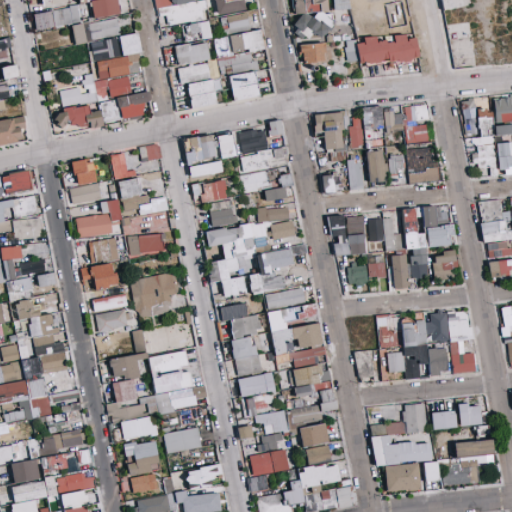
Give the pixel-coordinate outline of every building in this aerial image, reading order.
[(89,0),(92,13),(82,15),(81,9),(81,6),(80,5),(79,0),(89,0)] [(91,1),(96,0),(118,0),(121,13),(94,19),(91,1)] [(171,0),(172,2),(174,4),(172,4),(172,6),(159,9),(158,9),(155,0),(171,0)] [(196,2),(207,0),(208,9),(205,10),(203,11),(204,19),(169,26),(167,16),(161,17),(159,9),(172,6),(176,6),(188,3),(196,2)] [(214,0),(216,14),(245,10),(243,0),(214,0)] [(327,0),(329,11),(322,12),(321,12),(320,3),(312,4),(312,0),(304,0),(305,13),(302,14),(295,14),(295,13),(293,0),(327,0)] [(306,13),(305,13),(304,0),(312,0),(312,4),(320,3),(321,12),(318,12),(306,13)] [(348,0),(351,9),(335,11),(333,0),(348,0)] [(81,6),(81,9),(79,10),(82,23),(60,26),(60,28),(56,28),(53,11),(71,8),(70,6),(80,5),(81,6)] [(37,30),(34,15),(52,11),(55,27),(51,28),(41,30),(37,30)] [(322,12),(326,15),(334,21),(334,24),(326,35),(324,34),(321,38),(316,34),(315,36),(313,34),(311,33),(313,31),(314,32),(321,24),(314,18),(318,12),(321,12),(322,12)] [(247,13),(251,32),(230,36),(226,37),(224,30),(230,29),(228,17),(247,13)] [(306,13),(312,17),(306,25),(307,26),(302,32),(298,28),(295,26),(294,25),(302,14),(305,13),(306,13)] [(230,29),(224,30),(221,18),(228,17),(230,29)] [(313,17),(314,18),(321,24),(314,32),(313,31),(307,26),(306,25),(312,17),(313,17)] [(89,24),(118,19),(121,34),(93,40),(92,37),(90,29),(89,24)] [(201,32),(192,34),(190,24),(209,20),(212,38),(203,40),(202,39),(201,32)] [(84,23),(85,31),(87,38),(88,43),(76,45),(72,25),(84,23)] [(185,42),(182,26),(190,24),(192,34),(201,32),(202,39),(185,42)] [(311,33),(313,34),(309,39),(305,36),(303,40),(295,32),(298,28),(302,32),(307,26),(313,31),(311,33)] [(264,49),(255,51),(255,48),(254,42),(256,38),(255,31),(260,30),(264,49)] [(256,38),(254,42),(255,48),(242,50),(243,51),(233,53),(230,36),(251,32),(255,31),(256,38)] [(140,53),(128,55),(124,56),(121,42),(120,37),(136,33),(140,53)] [(405,34),(407,42),(408,42),(408,39),(415,38),(419,56),(414,57),(413,57),(413,59),(411,59),(411,60),(409,62),(405,63),(404,63),(404,61),(399,62),(398,61),(397,60),(389,62),(388,59),(381,60),(381,63),(374,64),(374,63),(370,64),(368,63),(367,63),(366,62),(360,62),(357,44),(364,42),(364,45),(365,45),(364,38),(376,37),(377,43),(379,43),(378,42),(386,40),(387,43),(393,42),(393,43),(395,43),(393,35),(405,34)] [(117,39),(121,57),(95,62),(91,42),(117,37),(117,39)] [(0,39),(6,38),(8,48),(6,49),(8,58),(0,59),(0,39)] [(214,39),(216,49),(209,50),(208,43),(206,43),(205,41),(214,39)] [(356,40),(357,44),(360,62),(348,64),(345,48),(347,48),(346,41),(356,40)] [(191,46),(206,43),(208,43),(209,50),(211,60),(178,66),(174,47),(191,44),(191,46)] [(326,53),(325,53),(326,61),(316,62),(316,63),(304,64),(303,53),(300,53),(299,45),(325,43),(326,53)] [(251,52),(253,62),(258,61),(260,70),(234,75),(232,65),(226,67),(227,73),(222,74),(219,58),(251,52)] [(140,53),(142,63),(140,64),(140,63),(133,65),(132,62),(130,62),(129,56),(128,55),(140,53)] [(133,65),(129,66),(130,74),(111,78),(109,70),(100,72),(98,63),(129,56),(130,62),(132,62),(133,65)] [(416,63),(402,65),(402,63),(399,64),(397,62),(393,63),(390,63),(389,63),(389,64),(367,67),(366,63),(366,62),(367,63),(368,63),(370,64),(374,63),(374,64),(381,63),(381,60),(388,59),(389,62),(397,60),(398,61),(399,62),(404,61),(404,63),(405,63),(409,62),(411,60),(411,59),(413,59),(413,57),(414,57),(415,59),(416,63)] [(142,72),(130,74),(129,66),(133,65),(140,63),(140,64),(142,72)] [(181,85),(178,69),(190,67),(190,65),(194,64),(194,66),(208,63),(211,79),(181,85)] [(4,80),(2,68),(15,65),(17,77),(4,80)] [(100,72),(109,70),(111,78),(100,80),(99,72),(100,72)] [(51,71),(52,80),(45,81),(43,72),(51,71)] [(233,101),(259,95),(253,71),(228,76),(233,101)] [(94,77),(95,82),(99,102),(81,105),(80,102),(83,102),(82,95),(90,93),(89,89),(86,90),(83,81),(86,80),(85,76),(94,74),(94,77)] [(108,81),(110,81),(129,77),(133,94),(111,98),(110,90),(108,81)] [(108,81),(110,90),(107,90),(109,100),(99,102),(95,82),(99,82),(110,79),(110,81),(108,81)] [(216,105),(215,90),(219,90),(219,80),(188,82),(189,106),(216,105)] [(0,100),(0,83),(7,82),(10,99),(0,100)] [(76,106),(64,108),(60,91),(80,87),(82,95),(83,102),(80,102),(81,105),(76,106)] [(98,102),(100,110),(89,112),(88,104),(54,111),(58,129),(89,122),(90,128),(103,125),(102,123),(145,114),(142,103),(150,101),(148,91),(98,102)] [(492,135),(511,133),(511,126),(511,125),(492,126),(490,109),(473,110),(473,99),(461,100),(463,137),(471,136),(474,173),(494,172),(492,135)] [(428,138),(426,122),(428,121),(426,103),(400,106),(401,113),(393,114),(392,107),(383,109),(386,132),(404,130),(405,141),(428,138)] [(361,107),(362,129),(382,129),(381,106),(361,107)] [(312,114),(314,137),(323,136),(324,149),(343,148),(340,112),(312,114)] [(0,144),(19,143),(17,129),(24,128),(23,117),(0,119),(0,144)] [(349,147),(361,147),(359,118),(351,118),(352,126),(348,126),(349,147)] [(281,134),(280,120),(267,121),(268,135),(281,134)] [(242,170),(271,165),(265,128),(236,132),(240,155),(242,170)] [(235,155),(231,133),(216,136),(220,158),(235,155)] [(186,163),(215,158),(210,134),(181,139),(186,163)] [(503,169),(503,175),(511,174),(511,141),(495,143),(498,169),(503,169)] [(161,158),(158,143),(138,147),(141,162),(161,158)] [(382,151),(366,151),(367,182),(383,182),(382,151)] [(124,152),(109,155),(114,179),(130,175),(124,152)] [(402,155),(388,155),(388,172),(402,171),(402,155)] [(72,161),(75,184),(95,182),(93,161),(85,162),(84,159),(72,161)] [(360,160),(347,161),(348,190),(362,189),(360,160)] [(222,172),(220,161),(188,166),(190,177),(222,172)] [(0,232),(11,231),(9,220),(4,221),(2,209),(12,208),(14,219),(37,216),(34,192),(31,193),(28,171),(0,175),(0,232)] [(242,192),(268,190),(266,172),(240,174),(242,192)] [(331,174),(321,175),(323,193),(333,192),(331,174)] [(167,210),(165,196),(148,199),(147,195),(141,195),(138,177),(117,181),(122,210),(138,208),(139,215),(167,210)] [(191,185),(194,203),(226,198),(223,180),(191,185)] [(68,189),(72,204),(100,198),(97,183),(68,189)] [(263,190),(264,200),(285,197),(284,187),(263,190)] [(488,261),(511,258),(511,247),(507,248),(506,239),(511,238),(511,197),(509,197),(511,227),(508,228),(506,211),(501,212),(499,199),(477,201),(482,244),(486,243),(488,261)] [(100,213),(109,212),(110,221),(119,220),(118,200),(100,201),(100,213)] [(425,247),(450,245),(449,236),(454,236),(453,224),(436,225),(435,218),(441,218),(440,206),(401,208),(404,249),(408,248),(411,278),(427,277),(425,247)] [(288,220),(287,207),(256,208),(256,221),(288,220)] [(234,216),(232,216),(231,208),(209,211),(211,225),(234,222),(234,216)] [(74,218),(78,238),(111,233),(108,213),(74,218)] [(333,256),(365,254),(364,234),(344,235),(343,215),(327,216),(328,236),(337,236),(337,244),(333,244),(333,256)] [(382,241),(381,218),(367,219),(368,241),(382,241)] [(383,218),(383,249),(393,249),(392,218),(383,218)] [(34,226),(33,219),(12,220),(13,239),(40,238),(39,226),(34,226)] [(272,239),(294,235),(291,220),(269,225),(272,239)] [(204,231),(206,246),(221,245),(223,260),(207,262),(210,282),(220,281),(222,297),(245,294),(242,275),(228,277),(228,272),(238,271),(236,260),(250,258),(249,249),(254,248),(254,246),(267,244),(264,223),(204,231)] [(161,251),(160,233),(127,236),(128,254),(161,251)] [(90,262),(117,259),(115,238),(88,241),(90,262)] [(0,434),(5,432),(8,426),(43,413),(47,425),(65,419),(63,412),(54,415),(40,376),(65,367),(35,284),(17,277),(45,267),(41,257),(13,267),(23,241),(3,249),(0,255),(0,281),(3,281),(10,301),(22,297),(14,315),(30,322),(26,332),(14,336),(23,359),(0,367),(0,434)] [(248,275),(251,294),(284,289),(281,275),(275,276),(274,268),(293,264),(291,255),(305,253),(303,245),(255,254),(259,273),(248,275)] [(450,268),(456,268),(454,249),(440,251),(441,255),(431,256),(434,281),(452,278),(450,268)] [(405,254),(391,255),(392,289),(406,288),(405,254)] [(511,259),(488,262),(489,277),(511,275),(511,259)] [(79,268),(82,281),(92,279),(94,289),(116,285),(112,262),(79,268)] [(367,277),(384,277),(384,262),(367,263),(367,277)] [(367,283),(365,265),(346,267),(348,286),(367,283)] [(55,284),(53,273),(36,275),(37,287),(55,284)] [(150,305),(170,302),(169,295),(176,294),(173,273),(130,279),(135,318),(151,316),(150,305)] [(303,303),(302,289),(265,293),(266,306),(303,303)] [(126,307),(125,295),(92,298),(93,310),(126,307)] [(0,303),(0,322),(9,321),(5,302),(0,303)] [(237,375),(260,370),(255,344),(251,345),(248,334),(260,332),(256,314),(246,316),(244,303),(219,307),(221,321),(227,320),(237,375)] [(267,311),(273,355),(295,352),(295,348),(321,344),(318,323),(286,328),(285,321),(316,317),(314,304),(267,311)] [(511,306),(500,307),(501,336),(511,335),(511,306)] [(94,314),(97,332),(127,327),(124,309),(94,314)] [(451,373),(474,371),(473,353),(463,353),(462,340),(470,340),(467,310),(447,312),(451,373)] [(403,347),(404,379),(419,378),(418,364),(427,363),(426,342),(447,341),(446,311),(429,312),(429,321),(423,322),(423,312),(413,312),(414,316),(376,317),(377,348),(403,347)] [(109,358),(111,379),(138,376),(136,359),(145,358),(142,329),(132,331),(134,355),(109,358)] [(0,350),(3,363),(18,359),(15,344),(0,347),(0,350)] [(313,356),(324,355),(323,348),(287,351),(288,364),(314,361),(313,356)] [(446,373),(445,348),(426,348),(427,373),(446,373)] [(148,357),(154,393),(191,387),(188,370),(155,376),(155,373),(187,367),(184,350),(148,357)] [(371,350),(354,351),(355,377),(372,377),(371,350)] [(388,372),(403,372),(402,352),(385,353),(386,363),(387,363),(388,372)] [(335,410),(331,380),(321,382),(319,365),(291,368),(295,398),(318,395),(319,405),(289,409),(291,422),(321,419),(320,411),(335,410)] [(240,397),(274,390),(270,372),(236,379),(240,397)] [(111,382),(114,402),(106,404),(108,420),(145,415),(143,404),(121,407),(120,401),(136,399),(133,378),(111,382)] [(196,406),(193,388),(155,394),(158,413),(196,406)] [(256,416),(255,409),(274,407),(273,394),(241,397),(243,417),(256,416)] [(369,425),(370,436),(425,431),(423,403),(401,405),(403,422),(369,425)] [(480,425),(479,404),(457,405),(458,425),(480,425)] [(255,424),(263,423),(264,434),(287,431),(283,410),(254,415),(255,424)] [(456,427),(454,410),(430,413),(432,430),(456,427)] [(123,440),(156,433),(155,424),(150,424),(149,416),(119,422),(123,440)] [(299,426),(300,446),(327,444),(325,424),(299,426)] [(236,427),(238,439),(252,437),(250,425),(236,427)] [(162,434),(166,454),(201,446),(197,426),(162,434)] [(60,434),(63,448),(84,443),(81,429),(60,434)] [(277,450),(276,441),(282,440),(281,433),(260,435),(261,444),(256,444),(257,451),(277,450)] [(373,466),(431,459),(428,440),(389,445),(388,435),(370,437),(373,466)] [(128,475),(159,470),(155,440),(122,445),(124,456),(133,455),(134,462),(126,463),(128,475)] [(454,442),(455,461),(440,462),(442,485),(470,483),(469,470),(476,470),(476,464),(493,463),(491,440),(454,442)] [(0,462),(23,458),(20,442),(0,445),(0,462)] [(306,463),(330,460),(328,446),(305,448),(306,463)] [(288,470),(285,450),(249,455),(252,475),(288,470)] [(39,479),(36,459),(10,462),(13,482),(39,479)] [(439,480),(436,461),(422,463),(425,482),(439,480)] [(306,511),(351,506),(348,486),(320,490),(319,484),(339,481),(337,464),(297,470),(298,480),(289,481),(290,492),(256,496),(257,511),(290,511),(289,504),(303,502),(304,511),(306,511)] [(384,465),(385,491),(419,489),(418,464),(384,465)] [(221,474),(220,465),(184,469),(186,486),(212,483),(211,475),(221,474)] [(56,476),(57,492),(94,488),(93,477),(84,478),(84,473),(56,476)] [(132,492),(156,489),(155,474),(130,477),(132,492)] [(265,475),(247,478),(250,493),(267,489),(265,475)] [(50,497),(57,495),(52,476),(44,478),(47,488),(48,488),(50,497)] [(11,487),(14,503),(46,497),(43,480),(11,487)] [(182,511),(210,511),(220,511),(218,493),(186,496),(185,491),(173,492),(174,502),(182,502),(182,511)] [(135,500),(137,507),(131,508),(131,511),(160,511),(169,511),(166,495),(135,500)] [(36,511),(35,501),(10,503),(10,511),(36,511)]
